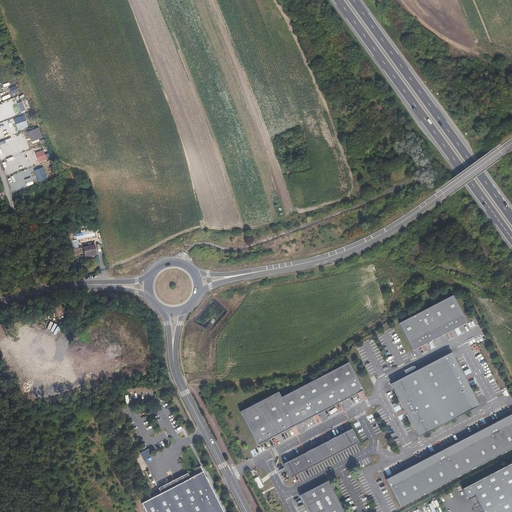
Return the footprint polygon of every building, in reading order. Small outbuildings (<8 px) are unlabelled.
[(18,114),(33,110),(28,98),(14,104),(18,114)] [(94,228),(75,233),(77,240),(95,235),(94,228)] [(68,234),(72,256),(79,255),(77,240),(75,232),(74,232),(68,234)] [(84,248),(86,257),(96,255),(94,246),(84,248)] [(431,340),(449,330),(448,330),(457,325),(457,326),(466,321),(452,294),(399,322),(413,349),(422,344),(430,339),(431,340)] [(58,317),(66,311),(60,302),(52,308),(58,317)] [(21,335),(24,338),(31,329),(28,326),(21,335)] [(407,414),(419,436),(479,405),(468,382),(467,382),(463,374),(451,351),(391,383),(403,405),(408,414),(407,414)] [(278,391),(240,411),(258,445),(292,427),(291,426),(295,424),(295,425),(303,421),(314,415),(314,414),(317,412),(318,413),(318,414),(325,410),(325,409),(337,403),(336,402),(339,401),(340,402),(348,398),(359,392),(359,390),(362,389),(363,390),(348,362),(282,397),(278,391)] [(511,412),(387,479),(401,506),(511,447),(511,412)] [(283,464),(291,478),(359,442),(352,428),(352,429),(349,431),(348,430),(335,437),(329,440),(330,441),(326,443),(326,442),(313,449),(312,449),(306,452),(307,453),(304,455),(303,454),(290,461),(283,464)] [(511,511),(511,464),(462,489),(467,498),(468,498),(469,498),(470,498),(471,499),(475,497),(482,511),(511,511)] [(224,511),(204,472),(143,503),(147,511),(224,511)] [(344,511),(328,481),(300,496),(304,504),(308,511),(344,511)]
